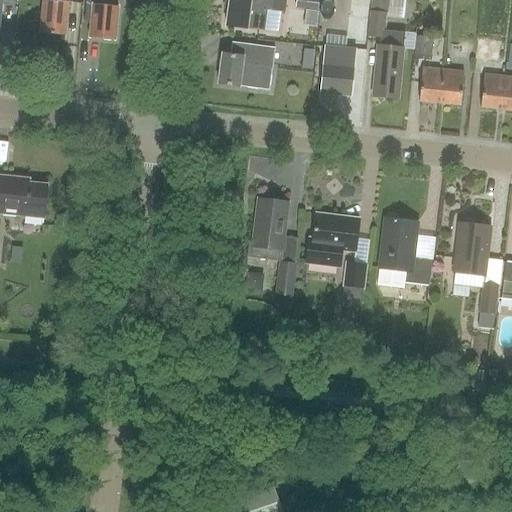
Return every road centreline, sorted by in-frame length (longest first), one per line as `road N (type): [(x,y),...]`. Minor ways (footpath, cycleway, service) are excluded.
road 1 (unclassified): [(104,511),(155,128)]
road 2 (unclassified): [(511,163),(155,128)]
road 3 (unclassified): [(155,128),(0,111)]
road 4 (residential): [(155,128),(177,0)]
